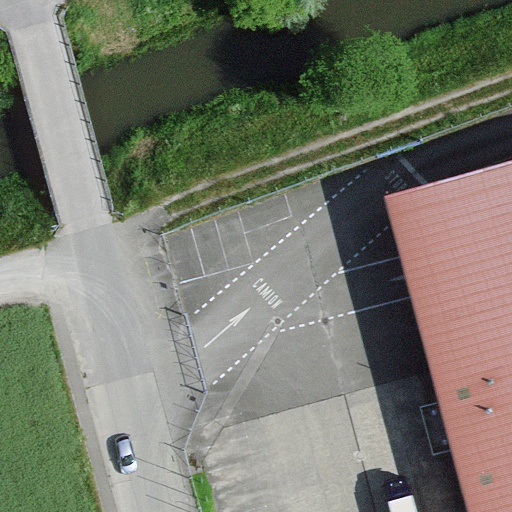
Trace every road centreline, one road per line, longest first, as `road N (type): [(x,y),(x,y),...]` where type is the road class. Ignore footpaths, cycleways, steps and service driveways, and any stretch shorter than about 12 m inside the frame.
road 1 (track): [(511,99),(0,283)]
road 2 (unclassified): [(157,511),(21,0)]
